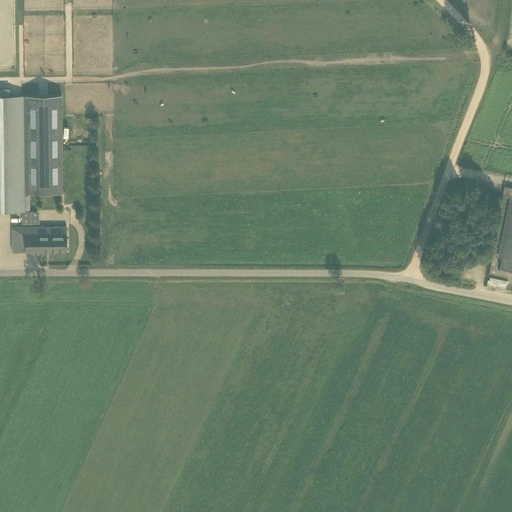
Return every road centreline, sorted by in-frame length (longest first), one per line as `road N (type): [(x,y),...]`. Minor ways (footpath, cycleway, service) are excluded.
road 1 (unclassified): [(0,274),(396,276),(511,303)]
road 2 (track): [(439,0),(482,45),(486,71),(406,279)]
